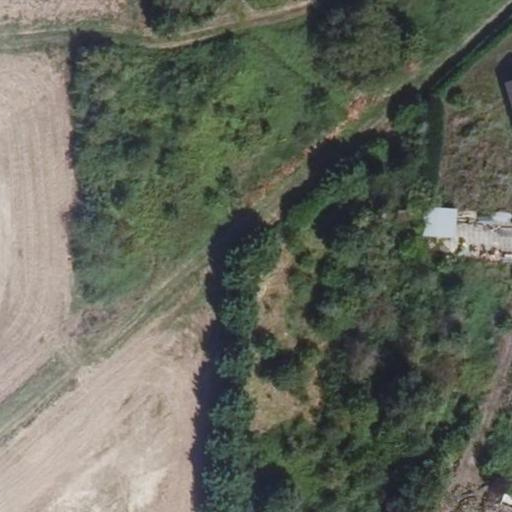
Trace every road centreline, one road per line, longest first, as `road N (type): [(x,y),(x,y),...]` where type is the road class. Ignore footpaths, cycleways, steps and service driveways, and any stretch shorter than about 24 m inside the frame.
road 1 (track): [(506,0),(220,225),(0,424)]
road 2 (track): [(319,0),(200,34),(0,42)]
road 3 (track): [(463,482),(511,352)]
